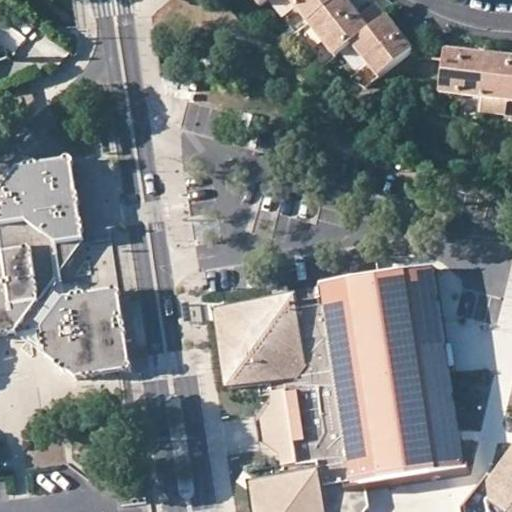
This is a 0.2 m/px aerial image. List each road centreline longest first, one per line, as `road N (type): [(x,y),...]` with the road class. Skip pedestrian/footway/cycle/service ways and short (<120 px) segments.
road 1 (secondary): [(204,511),(124,0)]
road 2 (secondary): [(99,0),(175,511)]
